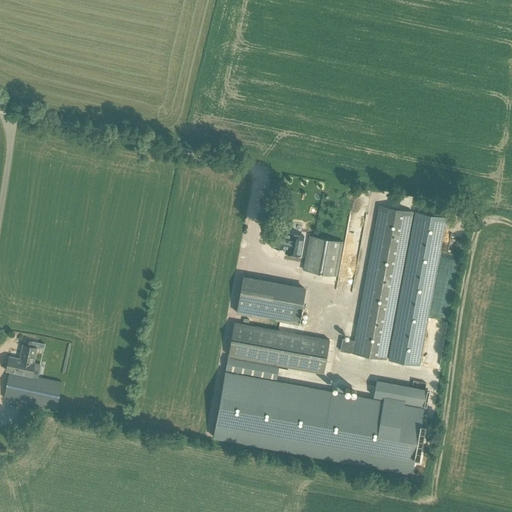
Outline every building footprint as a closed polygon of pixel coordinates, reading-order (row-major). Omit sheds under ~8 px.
[(341,268),(355,269),(363,211),(372,212),(375,190),(360,188),(357,209),(350,208),(341,268)] [(344,339),(342,351),(387,358),(412,210),(379,205),(356,341),(344,339)] [(421,364),(446,216),(415,211),(390,359),(421,364)] [(280,232),(279,243),(287,244),(285,253),(300,256),(303,236),(280,232)] [(309,236),(304,270),(337,275),(343,241),(309,236)] [(338,274),(336,286),(349,288),(351,276),(338,274)] [(244,278),(238,313),(300,324),(306,289),(244,278)] [(236,323),(230,356),(325,373),(331,340),(236,323)] [(2,357),(0,366),(0,368),(10,371),(5,398),(55,409),(61,382),(31,376),(37,348),(23,345),(20,361),(2,357)] [(278,367),(227,357),(213,439),(411,475),(426,389),(375,380),(373,395),(383,397),(383,399),(237,373),(237,372),(276,379),(278,367)]
